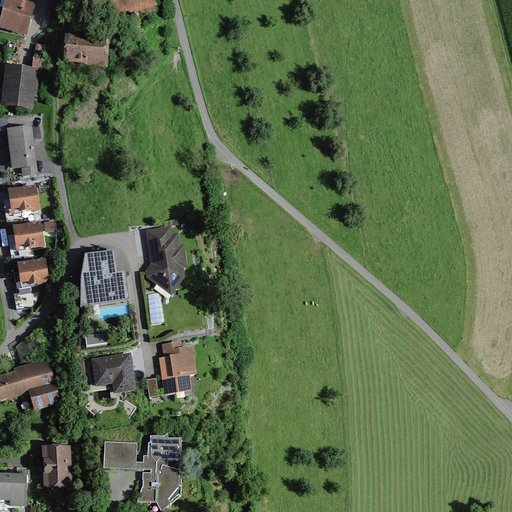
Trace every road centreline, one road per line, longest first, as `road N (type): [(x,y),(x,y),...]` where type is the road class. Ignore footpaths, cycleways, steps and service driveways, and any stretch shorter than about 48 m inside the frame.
road 1 (unclassified): [(174,0),(219,145),(407,309),(511,416)]
road 2 (residential): [(0,355),(47,312),(79,248),(129,235),(150,373)]
road 3 (track): [(79,248),(60,172),(56,60),(76,0)]
